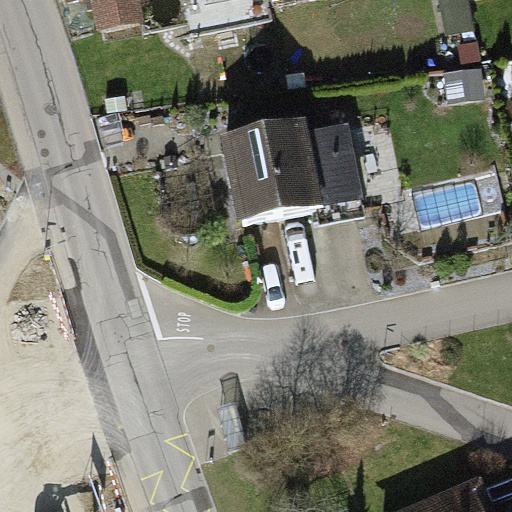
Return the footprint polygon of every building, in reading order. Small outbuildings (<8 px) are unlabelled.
[(89,0),(96,40),(143,32),(137,0),(89,0)] [(264,0),(202,0),(204,10),(264,0)] [(470,0),(436,0),(444,43),(477,37),(470,0)] [(210,134),(226,238),(360,218),(348,138),(304,144),(301,121),(210,134)] [(478,511),(470,492),(420,511),(478,511)]
